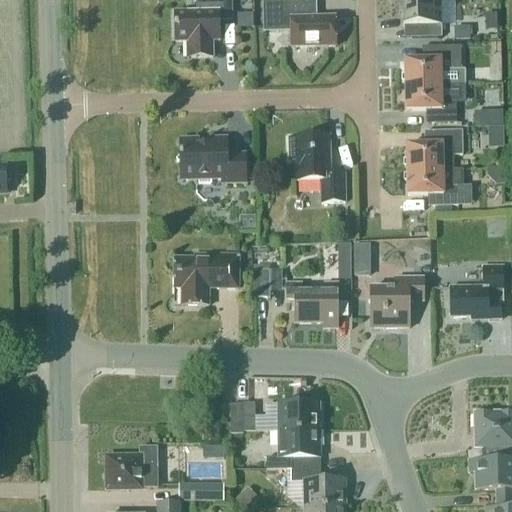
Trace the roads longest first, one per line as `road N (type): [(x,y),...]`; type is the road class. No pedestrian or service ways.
road 1 (residential): [(379,405),(364,377),(333,362),(59,355)]
road 2 (residential): [(52,106),(364,100)]
road 3 (tertiary): [(59,355),(52,106)]
road 4 (tertiary): [(59,511),(59,355)]
road 5 (residential): [(511,367),(485,367),(379,405)]
